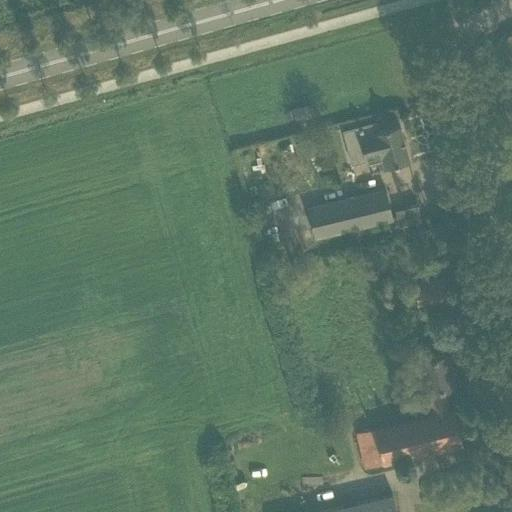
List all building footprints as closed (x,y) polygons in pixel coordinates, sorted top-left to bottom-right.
[(311,103),(293,108),(296,119),(314,114),(311,103)] [(378,130),(376,121),(343,130),(352,163),(381,155),(384,166),(389,165),(409,159),(399,124),(378,130)] [(389,190),(311,209),(318,238),(396,219),(389,190)] [(420,205),(398,210),(402,224),(423,219),(420,205)] [(412,282),(413,285),(418,304),(451,298),(447,276),(412,282)] [(447,353),(428,358),(418,360),(430,411),(427,412),(428,415),(360,431),(369,467),(462,444),(454,408),(448,410),(443,387),(455,384),(447,353)] [(396,511),(392,493),(372,498),(309,511),(396,511)]
